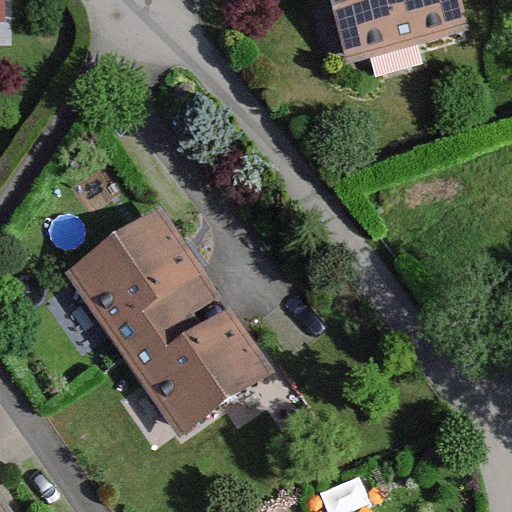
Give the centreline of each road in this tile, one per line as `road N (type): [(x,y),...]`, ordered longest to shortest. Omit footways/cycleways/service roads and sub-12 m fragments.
road 1 (residential): [(491,511),(474,404),(300,176),(192,51),(127,0)]
road 2 (unknown): [(118,0),(0,212)]
road 3 (unknown): [(0,375),(95,511)]
